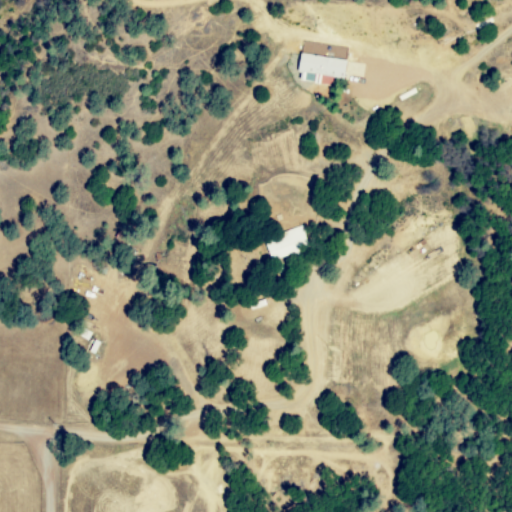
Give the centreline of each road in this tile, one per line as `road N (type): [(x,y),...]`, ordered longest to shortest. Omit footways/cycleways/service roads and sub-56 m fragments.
road 1 (track): [(511,30),(396,67),(335,99),(360,136),(374,139),(384,167),(346,228),(307,251),(323,376),(305,399),(141,445),(0,433)]
road 2 (track): [(346,228),(402,258),(511,347)]
